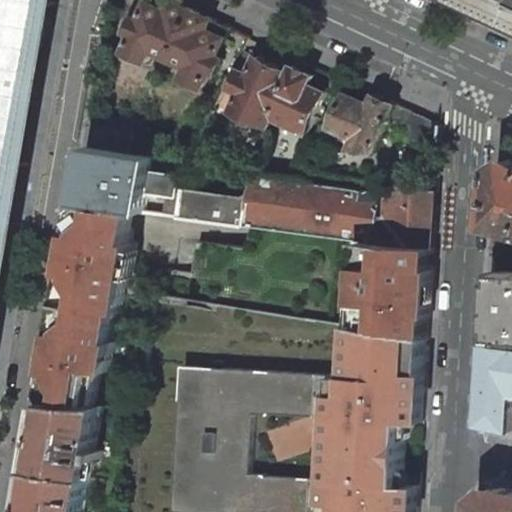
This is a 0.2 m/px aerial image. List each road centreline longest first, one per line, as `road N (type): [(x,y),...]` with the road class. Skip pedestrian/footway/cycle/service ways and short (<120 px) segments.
road 1 (residential): [(455,448),(474,127),(489,77)]
road 2 (primary): [(489,77),(322,0)]
